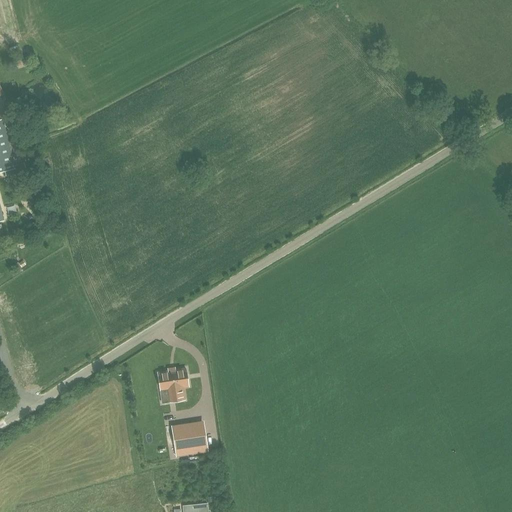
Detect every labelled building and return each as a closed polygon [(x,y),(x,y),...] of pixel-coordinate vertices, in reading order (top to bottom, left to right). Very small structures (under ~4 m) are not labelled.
[(27,97),(12,102),(4,104),(7,113),(9,118),(16,116),(15,111),(30,106),(27,97)] [(0,120),(0,171),(15,168),(2,120),(0,120)] [(158,373),(160,390),(168,389),(170,402),(184,399),(182,387),(188,386),(186,369),(158,373)] [(207,449),(204,423),(173,428),(177,453),(207,449)] [(208,511),(207,503),(183,506),(183,511),(208,511)]
